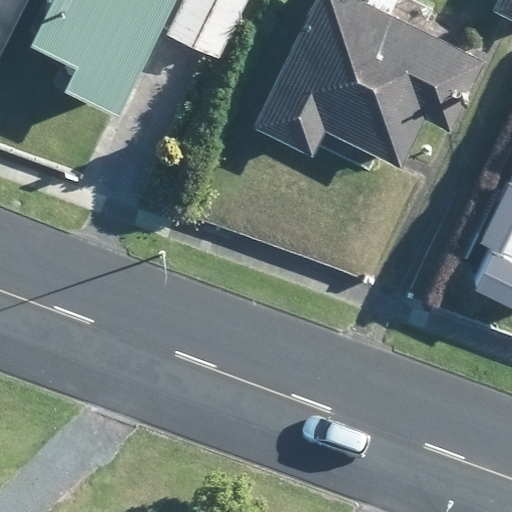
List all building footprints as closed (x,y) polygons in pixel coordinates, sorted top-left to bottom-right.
[(101,112),(159,0),(33,0),(12,39),(62,65),(51,86),(101,112)] [(206,50),(213,55),(239,0),(172,0),(159,29),(206,50)] [(377,9),(381,0),(353,0),(353,1),(350,0),(300,0),(240,125),(299,154),(306,139),(314,125),(371,152),(390,162),(391,160),(396,148),(413,115),(439,127),(473,57),(456,47),(377,9)] [(511,0),(488,0),(485,6),(501,14),(511,19),(511,0)] [(511,140),(502,159),(511,164),(511,140)]
